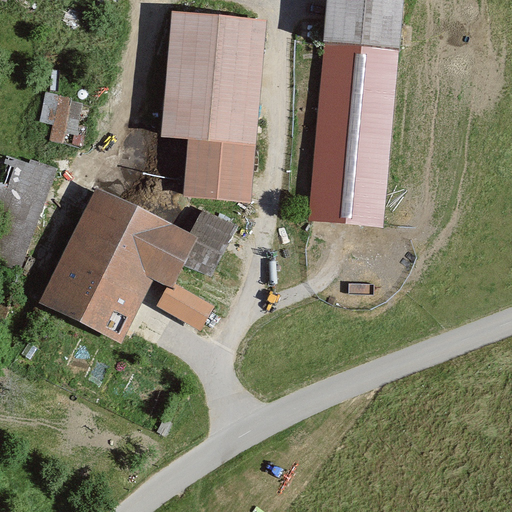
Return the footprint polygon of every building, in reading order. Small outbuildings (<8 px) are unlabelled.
[(323,0),(306,211),(386,218),(404,0),(323,0)] [(168,3),(156,133),(186,136),(180,192),(247,198),(264,12),(168,3)] [(81,142),(84,93),(44,91),(42,120),(51,121),(50,140),(81,142)] [(10,152),(0,184),(0,259),(26,268),(58,166),(10,152)] [(88,176),(22,299),(113,348),(150,279),(158,283),(150,297),(195,321),(204,305),(162,283),(190,230),(88,176)]
